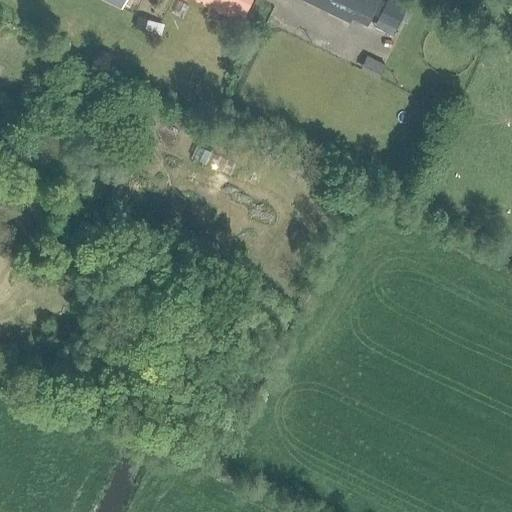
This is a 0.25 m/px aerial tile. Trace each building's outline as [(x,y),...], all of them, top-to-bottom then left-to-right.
[(99,0),(120,10),(124,0),(99,0)] [(378,0),(302,0),(348,23),(350,18),(367,26),(378,0)] [(392,0),(385,0),(380,12),(398,21),(405,6),(392,0)] [(140,25),(162,33),(166,24),(143,16),(140,25)] [(0,209),(30,225),(46,193),(8,174),(0,190),(0,209)]
